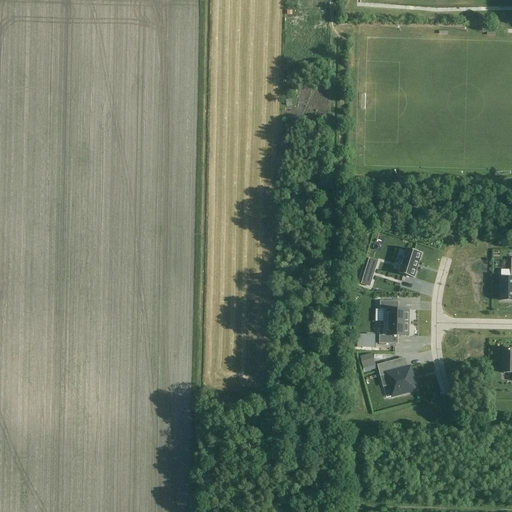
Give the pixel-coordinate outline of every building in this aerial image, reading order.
[(407,247),(399,272),(415,277),(422,252),(407,247)] [(501,277),(501,300),(511,300),(511,258),(511,278),(501,277)] [(367,269),(362,284),(370,287),(375,271),(367,269)] [(380,302),(380,310),(384,310),(384,323),(409,323),(410,310),(399,310),(399,302),(380,302)] [(380,336),(379,344),(398,344),(398,336),(409,337),(409,323),(384,323),(383,323),(383,336),(380,336)] [(511,350),(503,350),(503,373),(511,373),(511,350)] [(416,390),(410,368),(399,371),(397,360),(377,366),(381,377),(387,375),(393,396),(416,390)]
